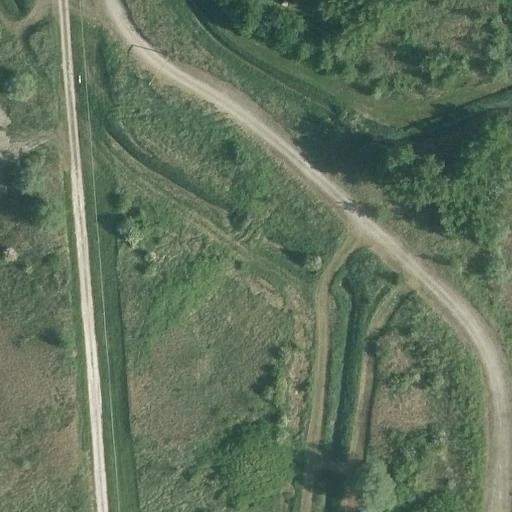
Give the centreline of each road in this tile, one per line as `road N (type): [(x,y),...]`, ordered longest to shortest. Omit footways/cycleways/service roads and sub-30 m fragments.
road 1 (track): [(63,0),(102,511)]
road 2 (track): [(367,224),(331,260),(320,287),(305,511)]
